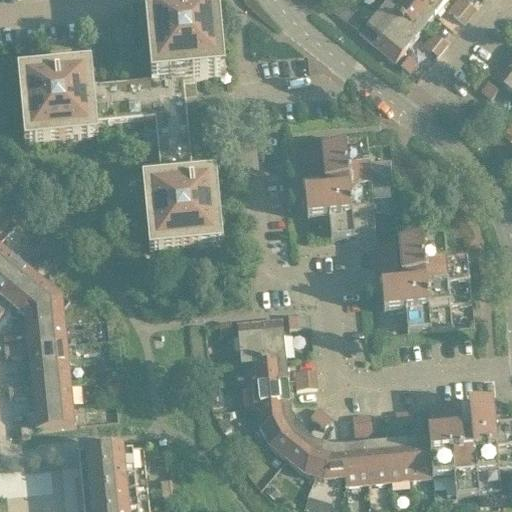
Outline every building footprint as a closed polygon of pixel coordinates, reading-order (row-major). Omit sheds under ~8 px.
[(390,11),(403,23),(420,36),(434,20),(409,0),(399,0),(390,11)] [(443,0),(409,0),(434,20),(448,3),(443,0)] [(454,8),(464,16),(469,9),(459,1),(454,8)] [(378,53),(403,23),(390,11),(386,7),(360,39),(378,53)] [(33,147),(89,142),(93,142),(97,136),(97,133),(97,129),(155,124),(160,182),(151,183),(147,183),(143,189),(143,192),(146,220),(148,248),(149,248),(149,252),(154,256),(158,256),(214,251),(218,250),(222,245),(222,241),(217,185),(216,185),(216,182),(211,177),(207,178),(207,177),(192,179),(184,96),(196,95),(195,84),(216,82),(220,81),(224,76),(224,72),(222,44),(219,16),(218,13),(213,8),(209,8),(153,13),(153,14),(150,14),(145,19),(145,23),(151,87),(93,92),(92,76),(91,76),(91,73),(86,68),(82,69),(82,68),(26,74),(23,74),(18,80),(19,83),(18,83),(23,139),(24,139),(24,143),(30,147),(33,147)] [(464,16),(454,8),(448,15),(458,23),(464,16)] [(464,16),(458,23),(464,28),(475,14),(469,9),(464,16)] [(355,17),(346,28),(356,35),(364,25),(355,17)] [(420,36),(403,23),(378,53),(395,67),(420,36)] [(430,55),(441,43),(434,37),(423,50),(430,55)] [(441,43),(430,55),(437,61),(447,48),(441,43)] [(400,71),(409,79),(417,69),(408,61),(400,71)] [(511,98),(511,69),(509,67),(495,85),(511,98)] [(491,104),(498,95),(488,87),(480,96),(491,104)] [(376,239),(374,218),(395,215),(390,170),(369,172),(367,151),(322,156),(326,199),(305,201),(307,224),(328,223),(331,244),(376,239)] [(318,156),(301,158),(300,158),(303,186),(321,185),(318,156)] [(469,242),(464,243),(465,254),(476,253),(475,242),(469,242)] [(444,245),(421,247),(398,249),(403,292),(381,294),(384,318),(405,316),(407,337),(452,333),(450,311),(472,309),(467,264),(446,266),(444,245)] [(0,250),(0,278),(13,262),(0,250)] [(377,251),(380,287),(398,286),(395,250),(377,251)] [(13,262),(0,278),(0,300),(5,305),(29,275),(13,262)] [(29,275),(5,305),(21,318),(45,288),(29,275)] [(45,288),(21,318),(25,321),(26,333),(64,329),(62,302),(45,288)] [(301,333),(299,320),(288,321),(289,334),(301,333)] [(259,328),(263,368),(286,365),(282,326),(259,328)] [(232,340),(231,327),(219,328),(220,341),(232,340)] [(263,368),(259,328),(237,330),(241,371),(246,370),(246,369),(263,368)] [(64,329),(26,333),(28,353),(66,349),(64,329)] [(13,361),(12,348),(4,349),(5,362),(13,361)] [(12,348),(13,361),(22,360),(21,348),(12,348)] [(66,349),(28,353),(30,373),(68,370),(66,349)] [(246,370),(248,391),(288,387),(286,365),(263,368),(246,369),(246,370)] [(68,370),(30,373),(32,394),(71,390),(68,370)] [(315,375),(307,376),(308,385),(309,394),(317,393),(315,375)] [(294,377),(295,386),(308,385),(307,376),(294,377)] [(309,394),(308,385),(295,386),(296,395),(309,394)] [(250,413),(258,413),(258,412),(290,408),(288,387),(248,391),(250,413)] [(16,389),(18,401),(26,401),(25,388),(16,389)] [(18,401),(16,389),(7,390),(9,402),(18,401)] [(34,414),(73,410),(71,390),(32,394),(34,414)] [(221,397),(211,398),(212,408),(212,411),(223,410),(221,397)] [(461,406),(430,409),(432,432),(463,428),(461,406)] [(260,433),(265,442),(295,426),(291,418),(290,408),(258,412),(258,413),(260,433)] [(427,438),(428,443),(429,443),(433,483),(453,480),(456,502),(501,498),(498,476),(511,474),(511,429),(494,431),(492,409),(468,412),(470,433),(427,438)] [(73,410),(34,414),(37,435),(75,431),(73,410)] [(310,423),(317,429),(325,419),(318,413),(310,423)] [(404,417),(405,430),(414,429),(413,416),(404,417)] [(396,431),(405,430),(404,417),(395,418),(396,431)] [(332,424),(325,419),(317,429),(324,434),(332,424)] [(362,429),(371,428),(370,420),(352,422),(353,430),(362,429)] [(226,423),(218,426),(219,427),(223,437),(224,437),(231,434),(226,423)] [(270,451),(287,465),(307,440),(300,435),(295,426),(265,442),(270,451)] [(362,429),(363,442),(372,441),(371,428),(362,429)] [(30,442),(29,429),(20,430),(22,443),(30,442)] [(362,429),(353,430),(354,443),(363,442),(362,429)] [(304,479),(314,482),(324,449),(314,446),(307,440),(287,465),(304,479)] [(428,443),(407,445),(411,484),(432,482),(432,483),(433,483),(429,443),(428,443)] [(407,445),(385,447),(389,487),(411,484),(407,445)] [(385,447),(364,449),(368,489),(389,487),(385,447)] [(149,511),(148,496),(143,455),(102,459),(101,449),(77,451),(81,482),(77,483),(77,489),(76,489),(78,511),(149,511)] [(333,452),(324,449),(314,482),(323,485),(344,483),(346,483),(342,451),(333,452)] [(364,449),(342,451),(346,483),(344,483),(345,491),(368,489),(364,449)] [(158,486),(159,495),(172,494),(171,485),(158,486)] [(271,489),(266,496),(274,502),(279,496),(271,489)] [(172,502),(172,494),(159,495),(160,504),(172,502)] [(476,500),(467,501),(468,510),(477,510),(476,500)] [(306,511),(314,511),(317,504),(309,502),(306,511)]
